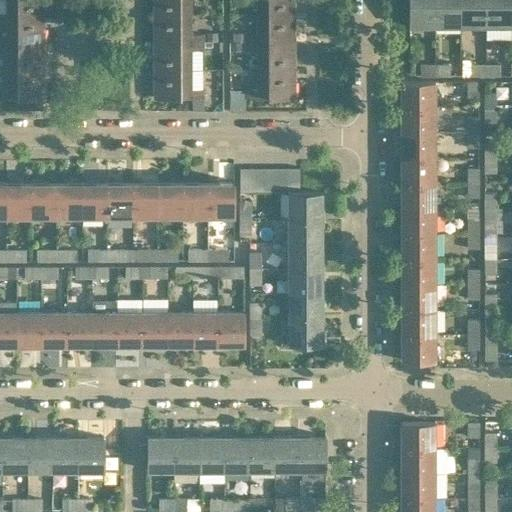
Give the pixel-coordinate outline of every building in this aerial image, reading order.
[(6,0),(7,13),(43,13),(42,0),(6,0)] [(153,0),(154,13),(190,13),(189,0),(153,0)] [(257,0),(258,13),(294,13),(293,0),(257,0)] [(408,0),(408,24),(434,24),(434,0),(408,0)] [(434,0),(434,24),(459,24),(459,0),(434,0)] [(459,0),(459,24),(485,24),(484,0),(459,0)] [(484,0),(485,24),(510,24),(509,0),(484,0)] [(0,33),(0,41),(43,41),(43,13),(7,13),(7,33),(0,33)] [(154,13),(154,41),(203,40),(203,33),(190,33),(190,13),(154,13)] [(245,33),(244,41),(294,40),(294,13),(258,13),(258,33),(245,33)] [(217,32),(206,32),(206,40),(217,40),(217,32)] [(154,41),(154,68),(190,68),(190,48),(203,48),(203,40),(154,41)] [(258,48),(258,69),(294,68),(294,40),(244,41),(244,48),(258,48)] [(0,48),(7,49),(7,69),(43,69),(43,41),(0,41),(0,48)] [(229,42),(229,50),(241,50),(241,42),(229,42)] [(203,68),(203,48),(190,48),(190,68),(203,68)] [(462,59),(462,74),(471,74),(485,74),(485,63),(471,63),(471,59),(462,59)] [(434,74),(434,63),(420,63),(420,74),(434,74)] [(450,63),(434,63),(434,74),(450,74),(450,63)] [(500,63),(485,63),(485,74),(500,74),(500,63)] [(190,68),(154,68),(154,97),(203,96),(203,88),(190,88),(190,68)] [(203,88),(203,68),(190,68),(190,88),(203,88)] [(294,68),(258,69),(258,88),(245,88),(245,97),(294,97),(294,68)] [(43,69),(7,69),(7,89),(0,88),(0,96),(43,97),(43,69)] [(401,80),(401,106),(435,106),(435,80),(401,80)] [(478,80),(466,80),(466,95),(479,95),(479,83),(478,80)] [(229,89),(229,109),(245,109),(245,93),(237,93),(237,89),(229,89)] [(484,91),(484,106),(496,106),(496,91),(484,91)] [(204,98),(192,98),(192,110),(204,110),(204,98)] [(401,106),(401,131),(435,131),(435,106),(401,106)] [(484,106),(484,121),(496,121),(496,106),(484,106)] [(466,116),(466,131),(478,131),(478,116),(466,116)] [(401,131),(401,157),(435,156),(435,131),(401,131)] [(478,131),(466,131),(466,146),(478,146),(478,131)] [(484,142),(484,156),(495,156),(495,142),(484,142)] [(401,157),(401,182),(435,182),(435,156),(401,157)] [(484,156),(484,171),(495,171),(495,156),(484,156)] [(239,191),(251,191),(251,167),(239,167),(239,191)] [(251,191),(263,191),(263,167),(251,167),(251,191)] [(263,191),(276,191),(276,167),(263,167),(263,191)] [(276,191),(288,191),(288,167),(276,167),(276,191)] [(288,191),(300,191),(300,167),(288,167),(288,191)] [(467,167),(467,182),(478,182),(478,167),(467,167)] [(48,180),(32,180),(32,216),(57,216),(57,177),(48,177),(48,180)] [(67,177),(57,177),(57,216),(82,216),(82,180),(67,180),(67,177)] [(124,180),(107,180),(107,216),(132,216),(132,177),(124,177),(124,180)] [(143,177),(132,177),(132,216),(157,216),(157,180),(143,180),(143,177)] [(199,180),(182,180),(182,216),(207,216),(207,177),(199,177),(199,180)] [(218,177),(207,177),(207,216),(233,216),(233,180),(218,180),(218,177)] [(32,180),(7,180),(7,216),(32,216),(32,180)] [(107,180),(82,180),(82,216),(107,216),(107,180)] [(182,180),(157,180),(157,216),(182,216),(182,180)] [(401,182),(401,207),(435,207),(435,182),(401,182)] [(478,182),(467,182),(467,197),(478,197),(478,182)] [(288,191),(288,216),(322,216),(322,191),(300,191),(288,191)] [(484,192),(484,207),(495,207),(495,192),(484,192)] [(239,199),(239,217),(251,217),(251,199),(239,199)] [(401,207),(402,232),(435,232),(435,207),(401,207)] [(484,207),(484,222),(495,222),(495,207),(484,207)] [(288,216),(288,242),(322,242),(322,216),(288,216)] [(251,217),(239,217),(239,233),(251,232),(251,217)] [(467,217),(467,232),(478,232),(478,217),(467,217)] [(402,232),(402,257),(435,257),(435,232),(402,232)] [(478,232),(467,232),(467,247),(478,247),(478,232)] [(288,242),(288,267),(322,267),(322,242),(288,242)] [(484,242),(484,257),(496,257),(496,242),(484,242)] [(128,248),(107,249),(108,259),(128,259),(128,248)] [(157,248),(137,248),(137,259),(157,259),(157,248)] [(177,248),(157,248),(157,259),(177,259),(177,248)] [(208,248),(188,248),(188,259),(208,259),(208,248)] [(228,248),(208,248),(208,259),(228,259),(228,248)] [(6,249),(6,260),(26,260),(26,249),(6,249)] [(36,249),(36,260),(56,260),(56,249),(36,249)] [(56,249),(56,260),(77,260),(77,249),(56,249)] [(107,249),(87,249),(87,260),(108,259),(107,249)] [(249,250),(249,267),(261,267),(261,250),(249,250)] [(402,257),(402,283),(436,283),(435,257),(402,257)] [(484,257),(484,272),(496,272),(496,257),(484,257)] [(91,265),(75,265),(75,277),(91,277),(91,265)] [(107,265),(91,265),(91,277),(108,276),(107,265)] [(142,265),(125,265),(125,276),(142,276),(142,265)] [(159,265),(142,265),(142,276),(159,276),(159,265)] [(192,265),(176,265),(176,276),(192,276),(192,265)] [(209,265),(192,265),(192,276),(209,276),(209,265)] [(244,265),(226,265),(226,276),(244,276),(244,265)] [(41,266),(25,266),(25,277),(41,277),(41,266)] [(57,266),(41,266),(41,277),(57,277),(57,266)] [(261,267),(249,267),(250,283),(261,283),(261,267)] [(288,267),(288,292),(322,292),(322,267),(288,267)] [(467,268),(467,282),(478,282),(478,268),(467,268)] [(478,282),(467,282),(467,298),(478,298),(478,282)] [(402,283),(402,308),(436,308),(436,283),(402,283)] [(288,292),(288,318),(322,317),(322,292),(288,292)] [(485,293),(485,307),(496,307),(496,293),(485,293)] [(0,343),(17,344),(17,310),(16,310),(15,301),(0,300),(0,343)] [(250,300),(250,318),(261,318),(261,300),(250,300)] [(485,307),(485,322),(496,322),(496,307),(485,307)] [(402,308),(402,333),(436,333),(436,308),(402,308)] [(92,309),(67,310),(67,344),(92,344),(92,309)] [(117,309),(92,309),(92,344),(118,343),(117,309)] [(143,309),(117,309),(118,343),(143,343),(143,309)] [(168,309),(143,309),(143,343),(168,343),(168,309)] [(193,309),(168,309),(168,343),(193,343),(193,309)] [(218,309),(193,309),(193,343),(218,343),(218,309)] [(244,309),(218,309),(218,343),(244,343),(244,309)] [(42,310),(17,310),(17,344),(42,344),(42,310)] [(67,310),(42,310),(42,344),(67,344),(67,310)] [(322,317),(288,318),(288,343),(322,343),(322,317)] [(261,318),(250,318),(250,334),(261,334),(261,318)] [(467,318),(467,333),(478,333),(478,318),(467,318)] [(436,333),(402,333),(402,359),(436,359),(436,333)] [(478,333),(467,333),(467,348),(478,348),(478,333)] [(485,343),(485,359),(496,359),(496,343),(485,343)] [(401,420),(401,446),(435,446),(435,420),(401,420)] [(468,420),(468,435),(478,435),(478,420),(468,420)] [(496,431),(485,431),(485,446),(496,446),(496,433),(496,431)] [(78,434),(53,435),(53,469),(73,469),(78,469),(78,434)] [(104,434),(78,434),(78,469),(104,468),(104,434)] [(326,434),(301,435),(301,468),(326,468),(326,434)] [(28,435),(2,435),(3,469),(28,469),(28,435)] [(53,435),(28,435),(28,469),(53,469),(53,435)] [(174,469),(174,435),(149,435),(149,469),(174,469)] [(200,435),(174,435),(174,469),(200,469),(200,435)] [(225,435),(200,435),(200,469),(225,469),(225,435)] [(250,435),(225,435),(225,469),(250,469),(250,435)] [(275,435),(250,435),(250,469),(275,469),(275,435)] [(301,435),(275,435),(275,469),(301,468),(301,435)] [(401,446),(401,471),(435,471),(447,471),(447,447),(435,447),(435,446),(401,446)] [(496,446),(485,446),(485,461),(496,461),(496,446)] [(467,457),(467,471),(479,471),(479,457),(467,457)] [(401,471),(401,496),(435,496),(435,471),(401,471)] [(479,471),(467,471),(467,486),(479,486),(479,471)] [(496,482),(485,482),(485,497),(496,496),(496,483),(496,482)] [(113,494),(107,499),(111,505),(118,499),(113,494)] [(174,507),(174,496),(159,496),(159,507),(174,507)] [(189,496),(174,496),(174,507),(189,507),(189,496)] [(225,507),(225,496),(209,496),(209,507),(225,507)] [(239,496),(225,496),(225,507),(239,507),(239,496)] [(250,507),(265,507),(265,496),(250,496),(250,507)] [(301,507),(301,496),(285,496),(285,507),(301,507)] [(315,496),(301,496),(301,507),(315,507),(315,496)] [(401,496),(400,511),(434,511),(435,496),(401,496)] [(438,511),(447,511),(447,496),(439,496),(438,511)] [(496,496),(485,497),(485,511),(496,511),(496,496)] [(28,508),(28,497),(13,497),(13,508),(28,508)] [(42,497),(28,497),(28,508),(42,508),(42,497)] [(78,508),(78,497),(63,497),(63,508),(78,508)] [(93,497),(78,497),(78,508),(93,508),(93,497)]
